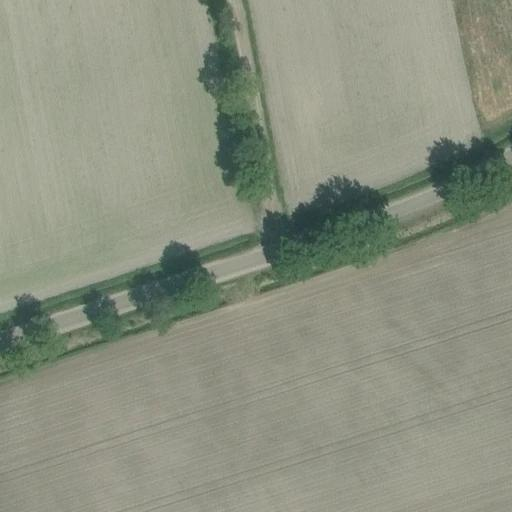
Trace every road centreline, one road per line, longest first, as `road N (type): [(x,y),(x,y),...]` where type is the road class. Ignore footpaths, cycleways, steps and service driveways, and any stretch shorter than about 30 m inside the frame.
road 1 (unclassified): [(0,347),(417,215),(511,167)]
road 2 (track): [(264,261),(213,0)]
